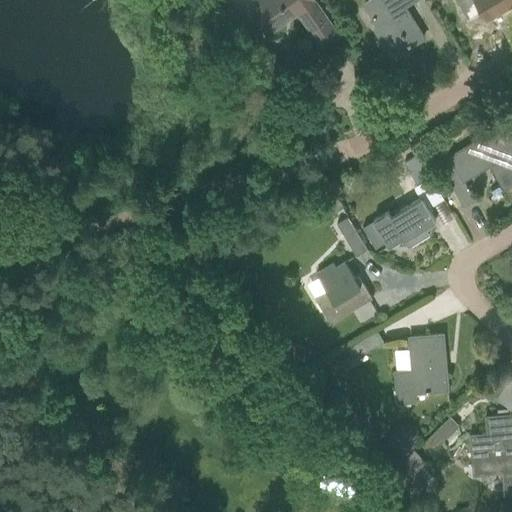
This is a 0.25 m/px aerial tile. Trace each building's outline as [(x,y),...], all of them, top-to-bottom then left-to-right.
[(339,35),(314,0),(258,0),(258,1),(261,5),(248,14),(264,37),(297,13),(321,48),(339,35)] [(370,0),(365,4),(379,27),(375,29),(384,44),(388,42),(396,54),(424,38),(404,6),(414,0),(370,0)] [(511,0),(458,0),(461,4),(469,18),(483,10),(487,17),(511,1),(511,0)] [(445,148),(434,155),(463,207),(475,200),(460,175),(487,160),(504,189),(511,183),(511,134),(498,111),(482,121),(489,133),(449,155),(445,148)] [(420,197),(390,215),(387,211),(373,220),(388,246),(402,238),(408,247),(429,234),(424,227),(435,220),(428,207),(443,198),(417,154),(405,161),(419,183),(414,186),(420,197)] [(352,224),(351,225),(347,218),(337,223),(341,230),(347,241),(356,256),(367,249),(352,224)] [(326,289),(314,296),(329,323),(352,309),(357,307),(371,298),(362,283),(358,285),(353,277),(344,261),(336,266),(333,262),(316,272),(319,277),(326,289)] [(386,346),(377,331),(350,347),(357,357),(375,347),(386,346)] [(409,337),(411,369),(394,371),(397,402),(415,401),(414,392),(448,389),(446,371),(442,372),(441,351),(444,351),(443,334),(409,337)] [(288,341),(282,357),(298,363),(304,347),(288,341)] [(487,432),(469,434),(471,452),(474,474),(502,471),(504,494),(511,493),(511,413),(499,415),(485,416),(487,432)] [(458,425),(450,416),(421,444),(430,453),(458,425)] [(413,449),(389,474),(412,498),(424,486),(413,474),(426,462),(413,449)]
